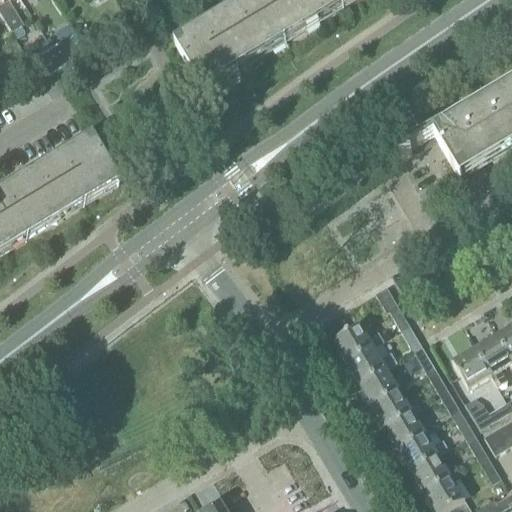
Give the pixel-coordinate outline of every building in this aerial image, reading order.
[(269,0),(178,55),(202,95),(359,0),(269,0)] [(0,17),(11,36),(21,31),(23,30),(9,5),(0,9),(0,17)] [(56,50),(68,69),(78,62),(77,60),(84,55),(77,46),(70,50),(65,43),(56,50)] [(68,69),(56,50),(35,64),(47,82),(68,69)] [(407,150),(396,156),(402,165),(402,166),(435,147),(438,145),(462,185),(463,185),(463,184),(459,179),(511,147),(511,94),(457,128),(436,140),(433,134),(432,135),(420,142),(420,141),(411,127),(398,135),(407,150)] [(115,189),(92,149),(0,204),(0,258),(115,189)] [(388,292),(376,298),(377,300),(388,318),(390,317),(396,328),(406,322),(398,309),(388,292)] [(511,326),(505,330),(507,334),(496,341),(511,367),(511,326)] [(379,338),(368,344),(360,330),(333,347),(347,370),(384,347),(379,338)] [(411,331),(401,336),(409,349),(418,344),(411,331)] [(474,353),(491,380),(491,381),(497,392),(508,386),(501,374),(511,367),(496,341),(474,353)] [(384,347),(347,370),(360,391),(398,368),(392,358),(381,365),(374,354),(384,347)] [(424,352),(414,358),(416,360),(422,371),(431,365),(425,354),(424,352)] [(491,380),(474,353),(452,367),(468,394),(491,381),(491,380)] [(416,360),(404,367),(411,378),(422,372),(422,371),(416,360)] [(398,369),(398,368),(360,391),(373,413),(400,396),(387,375),(398,369)] [(436,374),(427,380),(435,393),(444,388),(436,374)] [(407,409),(400,396),(373,413),(386,435),(422,413),(417,403),(407,409)] [(449,396),(440,402),(448,415),(457,409),(449,396)] [(511,415),(507,408),(489,419),(494,427),(511,416),(511,415)] [(423,414),(422,413),(386,435),(400,456),(435,434),(429,424),(420,430),(414,419),(423,414)] [(462,418),(453,423),(461,436),(470,431),(462,418)] [(511,434),(508,428),(496,435),(508,454),(511,451),(511,434)] [(435,434),(400,456),(413,478),(449,455),(444,446),(434,452),(427,440),(435,435),(435,434)] [(508,454),(496,435),(484,442),(495,461),(508,454)] [(475,440),(466,445),(474,459),(483,453),(475,440)] [(450,456),(449,455),(413,478),(426,499),(453,483),(440,462),(450,456)] [(488,462),(480,467),(488,481),(496,476),(488,462)] [(453,483),(426,499),(433,511),(468,511),(465,506),(466,505),(453,483)] [(498,506),(496,506),(499,511),(507,511),(511,509),(511,501),(511,499),(510,500),(498,506)]
